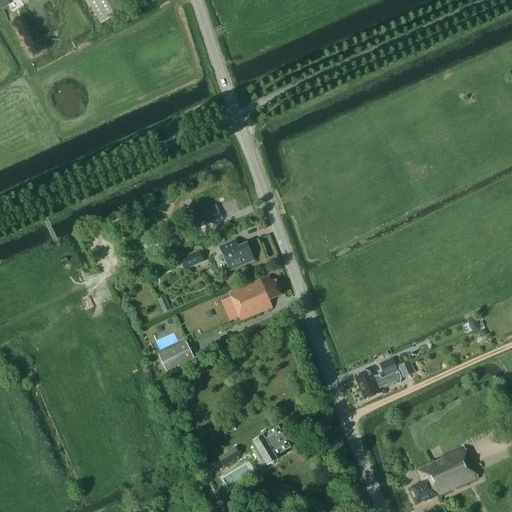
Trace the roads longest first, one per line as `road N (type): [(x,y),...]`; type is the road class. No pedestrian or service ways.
road 1 (tertiary): [(385,511),(197,0)]
road 2 (track): [(346,420),(511,344)]
